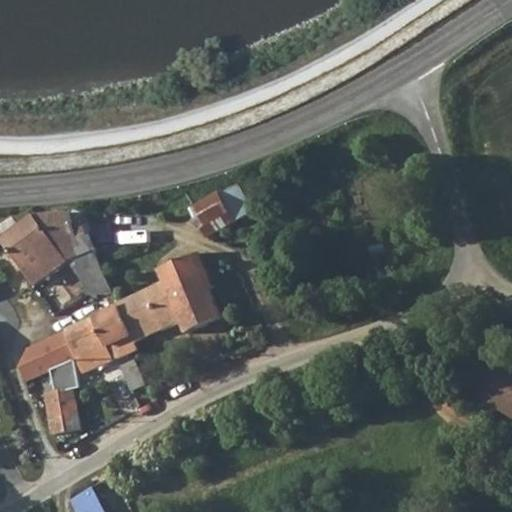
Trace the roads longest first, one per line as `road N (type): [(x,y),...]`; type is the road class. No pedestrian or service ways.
road 1 (unclassified): [(475,274),(359,343),(283,353),(16,511)]
road 2 (secondary): [(0,195),(164,174),(240,154),(412,72)]
road 3 (unclassified): [(475,274),(427,98),(412,72)]
